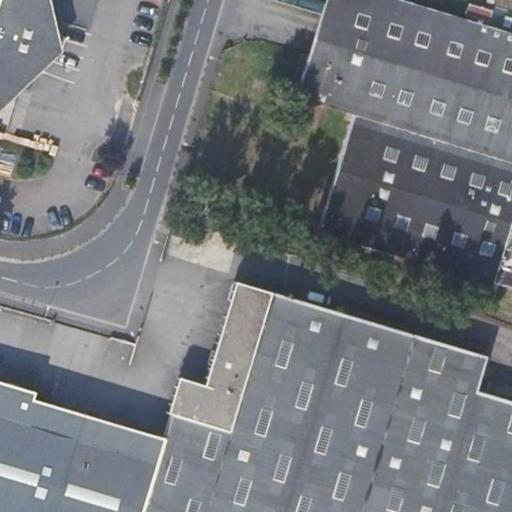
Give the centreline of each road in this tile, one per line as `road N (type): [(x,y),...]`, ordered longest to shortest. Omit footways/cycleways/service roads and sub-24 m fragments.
road 1 (unclassified): [(0,270),(73,273),(133,230),(205,0)]
road 2 (unknown): [(201,249),(511,348)]
road 3 (unknown): [(201,249),(182,332),(158,365),(130,379),(88,378),(0,351)]
road 4 (unknown): [(95,93),(66,121),(54,190),(42,206),(14,211)]
